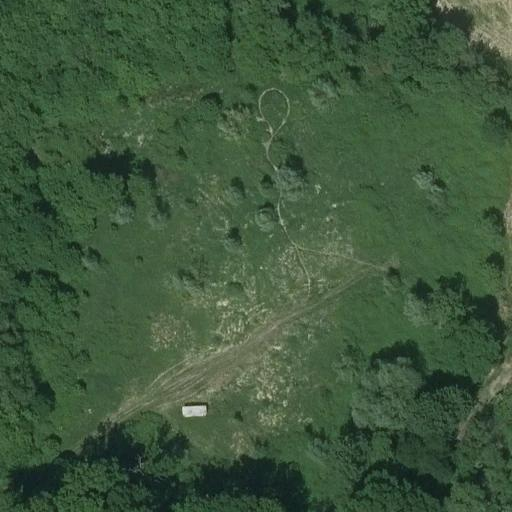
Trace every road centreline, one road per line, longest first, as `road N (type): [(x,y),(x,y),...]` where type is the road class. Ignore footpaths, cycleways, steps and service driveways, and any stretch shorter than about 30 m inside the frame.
road 1 (track): [(0,496),(240,349)]
road 2 (track): [(328,511),(342,441),(329,421),(278,390),(240,349)]
